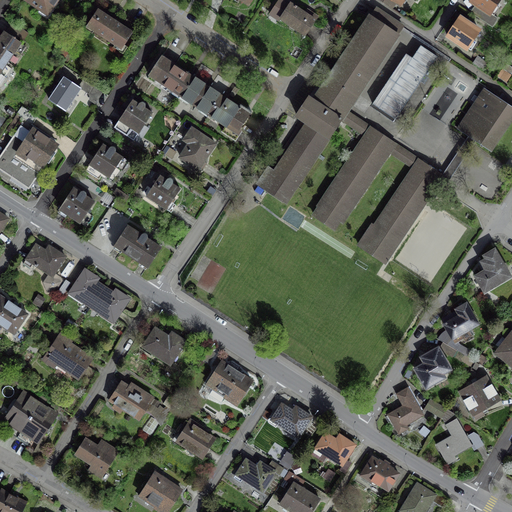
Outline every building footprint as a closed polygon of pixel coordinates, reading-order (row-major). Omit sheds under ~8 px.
[(66,0),(30,0),(29,3),(53,20),(66,0)] [(261,0),(237,0),(253,11),(261,0)] [(322,19),(290,0),(282,0),(272,17),(309,39),(322,19)] [(380,0),(395,10),(398,4),(408,10),(414,0),(380,0)] [(511,2),(511,1),(509,0),(475,0),(473,4),(499,22),(511,2)] [(308,99),(297,115),(308,123),(275,172),(269,168),(258,184),(285,202),(341,119),(366,136),(371,128),(347,111),(403,27),(376,9),(313,102),(308,99)] [(140,36),(103,12),(89,33),(126,57),(140,36)] [(451,38),(474,53),(486,35),(463,19),(451,38)] [(0,85),(27,47),(8,33),(0,44),(0,85)] [(406,54),(373,104),(395,119),(437,57),(420,46),(412,58),(406,54)] [(257,115),(165,55),(151,77),(243,138),(257,115)] [(474,66),(485,73),(490,65),(479,58),(474,66)] [(500,77),(510,84),(511,80),(511,74),(505,69),(500,77)] [(81,88),(68,80),(53,104),(71,115),(83,96),(86,92),(81,88)] [(85,82),(81,88),(86,92),(83,96),(99,107),(107,96),(85,82)] [(511,107),(485,89),(458,129),(469,137),(467,139),(474,143),(475,141),(490,151),(511,118),(511,107)] [(157,114),(136,100),(122,122),(143,136),(157,114)] [(28,107),(0,156),(0,174),(34,195),(62,148),(31,130),(40,114),(28,107)] [(222,147),(195,128),(184,142),(190,146),(182,159),(203,174),(222,147)] [(320,207),(314,215),(333,228),(339,219),(342,221),(389,151),(415,168),(420,161),(371,128),(366,136),(319,206),(320,207)] [(443,176),(439,182),(446,186),(474,143),(467,139),(443,176)] [(134,164),(107,145),(88,172),(115,191),(134,164)] [(443,176),(420,161),(415,168),(375,227),(372,225),(358,245),(384,262),(439,182),(443,176)] [(187,194),(163,178),(151,198),(174,213),(187,194)] [(101,204),(78,189),(64,211),(88,227),(101,204)] [(0,242),(15,219),(0,210),(0,242)] [(166,250),(132,227),(118,249),(153,272),(166,250)] [(50,252),(38,245),(28,263),(59,280),(71,258),(52,247),(50,252)] [(510,276),(495,250),(485,255),(487,259),(482,261),(487,270),(476,276),(484,290),(510,276)] [(104,280),(88,271),(72,298),(118,326),(135,299),(120,290),(118,294),(102,285),(104,280)] [(32,315),(2,296),(0,299),(0,326),(18,338),(32,315)] [(472,302),(458,309),(461,315),(445,324),(457,346),(487,329),(472,302)] [(173,336),(159,328),(145,351),(174,369),(192,341),(176,332),(173,336)] [(511,332),(496,353),(511,365),(511,332)] [(99,360),(61,336),(43,364),(80,388),(99,360)] [(446,348),(425,358),(428,365),(419,370),(430,392),(452,381),(450,377),(458,373),(446,348)] [(22,365),(29,370),(37,357),(30,352),(22,365)] [(258,383),(223,361),(207,386),(242,408),(258,383)] [(493,377),(462,393),(476,420),(507,405),(493,377)] [(158,401),(125,381),(111,405),(144,425),(158,401)] [(412,389),(399,396),(407,410),(401,414),(399,411),(390,415),(403,438),(413,432),(411,428),(428,418),(412,389)] [(65,414),(27,391),(7,423),(45,446),(65,414)] [(455,415),(434,402),(429,411),(450,424),(455,415)] [(296,411),(285,404),(273,422),(303,441),(318,418),(300,406),(296,411)] [(221,439),(191,421),(177,444),(207,462),(221,439)] [(460,421),(449,427),(455,437),(439,446),(451,468),(462,463),(459,458),(485,444),(478,432),(469,437),(460,421)] [(340,440),(329,434),(318,453),(345,468),(359,445),(343,435),(340,440)] [(102,447),(90,439),(79,458),(96,469),(93,474),(106,483),(121,459),(116,456),(119,451),(105,442),(102,447)] [(405,476),(375,458),(362,479),(392,497),(405,476)] [(261,466),(249,459),(237,477),(267,496),(282,473),(264,461),(261,466)] [(175,511),(188,493),(158,474),(141,500),(159,511),(175,511)] [(317,511),(325,501),(296,482),(281,506),(289,511),(317,511)] [(431,511),(440,498),(420,486),(405,511),(431,511)] [(29,511),(32,505),(4,491),(0,498),(0,511),(29,511)]
